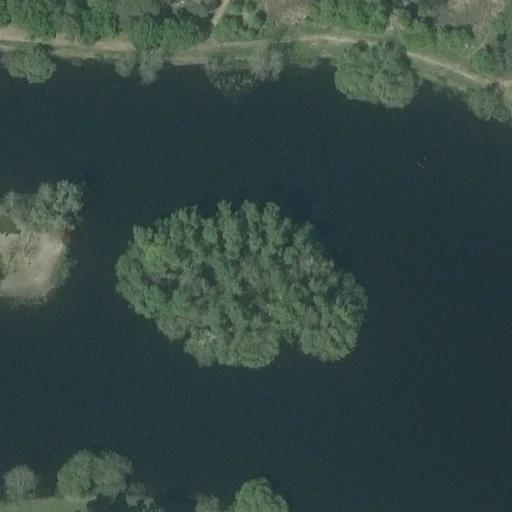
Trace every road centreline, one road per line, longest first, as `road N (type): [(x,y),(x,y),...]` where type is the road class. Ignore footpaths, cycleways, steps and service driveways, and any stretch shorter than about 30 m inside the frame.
road 1 (track): [(197,49),(328,40),(380,47),(509,98)]
road 2 (track): [(197,49),(0,34)]
